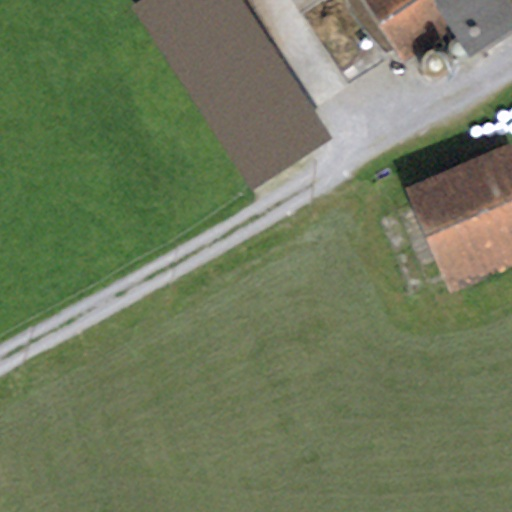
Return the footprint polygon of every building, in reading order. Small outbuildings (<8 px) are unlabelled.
[(320,136),(230,0),(160,0),(142,12),(252,180),(320,136)] [(474,41),(511,16),(511,0),(372,0),(406,49),(457,16),(474,41)] [(443,55),(453,63),(466,61),(471,49),(466,37),(453,34),(443,42),(443,55)] [(422,72),(430,81),(442,79),(446,67),(438,57),(426,60),(422,72)] [(511,150),(417,191),(458,287),(511,264),(511,150)]
